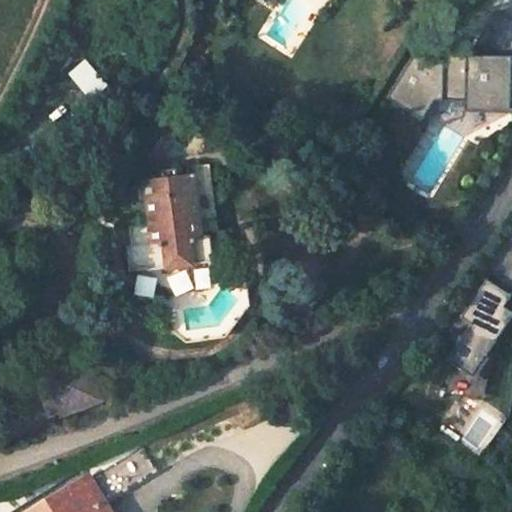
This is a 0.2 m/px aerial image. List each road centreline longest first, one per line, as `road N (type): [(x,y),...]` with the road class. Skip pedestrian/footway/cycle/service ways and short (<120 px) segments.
road 1 (residential): [(0,463),(261,367),(403,302),(428,306)]
road 2 (tertiary): [(428,306),(276,511)]
road 3 (tertiary): [(511,190),(428,306)]
